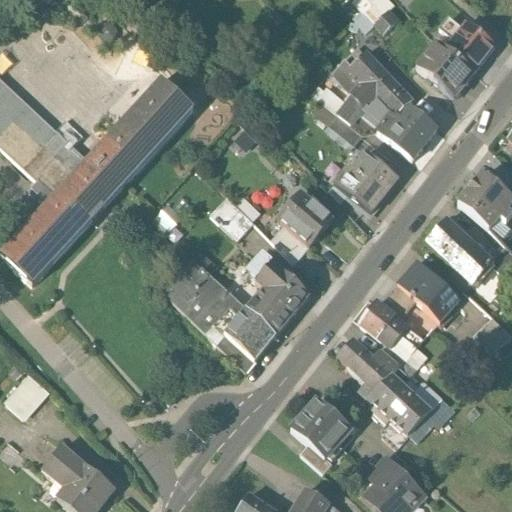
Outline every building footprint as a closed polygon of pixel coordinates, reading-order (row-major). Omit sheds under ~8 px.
[(396,27),(377,6),(364,18),(383,39),(396,27)] [(465,28),(460,34),(447,24),(438,35),(443,39),(435,48),(473,77),(494,51),(465,28)] [(471,79),(433,51),(416,72),(453,102),(471,79)] [(365,58),(350,72),(345,66),(332,79),(353,102),(363,115),(376,104),(377,103),(374,100),(390,85),(365,58)] [(411,108),(390,85),(374,100),(377,103),(376,104),(394,124),(397,121),(411,108)] [(87,167),(0,86),(0,112),(5,116),(4,117),(73,182),(87,167)] [(52,268),(51,267),(94,221),(191,116),(161,88),(87,167),(73,182),(4,117),(5,116),(0,112),(0,154),(53,204),(0,261),(31,290),(52,268)] [(353,102),(339,120),(362,141),(370,131),(357,122),(363,115),(353,102)] [(410,115),(402,125),(397,121),(394,124),(376,104),(363,115),(357,122),(370,131),(412,166),(436,136),(410,115)] [(362,141),(339,120),(329,132),(353,152),(362,141)] [(397,185),(364,159),(350,177),(346,174),(333,190),(369,219),(397,185)] [(511,206),(481,181),(474,189),(473,188),(466,196),(467,197),(456,210),(487,235),(498,224),(504,229),(511,220),(505,214),(511,206)] [(332,226),(300,199),(277,226),(287,234),(309,253),(332,226)] [(237,211),(219,228),(236,246),(254,229),(237,211)] [(489,268),(444,226),(425,247),(471,291),(489,270),(490,268),(489,268)] [(309,253),(287,234),(274,249),(293,269),(309,253)] [(227,302),(207,282),(219,270),(200,252),(158,296),(197,333),(227,302)] [(511,261),(503,253),(489,268),(490,268),(489,270),(505,287),(508,284),(511,287),(511,261)] [(262,260),(257,261),(242,278),(254,289),(272,269),(262,260)] [(308,301),(272,269),(254,289),(262,296),(244,316),(274,343),(308,301)] [(456,308),(415,270),(397,291),(398,292),(414,307),(438,329),(456,308)] [(414,307),(398,292),(388,302),(394,307),(399,312),(390,321),(397,326),(414,307)] [(394,307),(384,316),(375,309),(359,330),(385,350),(390,354),(399,342),(415,354),(422,346),(397,326),(390,321),(399,312),(394,307)] [(274,343),(244,316),(216,350),(245,378),(274,343)] [(511,341),(491,323),(473,341),(491,358),(511,341)] [(415,354),(399,342),(390,354),(405,367),(415,355),(415,354)] [(372,363),(352,345),(336,363),(364,389),(374,398),(392,379),(402,389),(408,383),(378,358),(377,358),(372,363)] [(415,355),(405,367),(390,354),(385,350),(378,358),(408,383),(425,363),(415,355)] [(402,389),(392,379),(374,398),(364,389),(358,396),(377,414),(372,418),(385,430),(389,425),(406,441),(426,421),(430,416),(402,389)] [(29,382),(6,409),(23,425),(47,397),(29,382)] [(453,416),(422,387),(417,392),(408,383),(402,389),(430,416),(426,421),(438,432),(453,416)] [(350,436),(316,406),(290,435),(290,436),(307,451),(323,466),(325,465),(350,436)] [(323,466),(307,451),(299,460),(300,460),(299,460),(322,480),(331,470),(325,465),(323,466)] [(84,471),(83,471),(60,452),(41,475),(64,494),(56,504),(65,511),(97,511),(113,494),(84,471)] [(411,511),(421,502),(385,467),(368,484),(376,492),(365,503),(374,511),(411,511)] [(296,511),(327,511),(328,510),(306,496),(296,511)] [(261,511),(247,503),(241,511),(261,511)]
